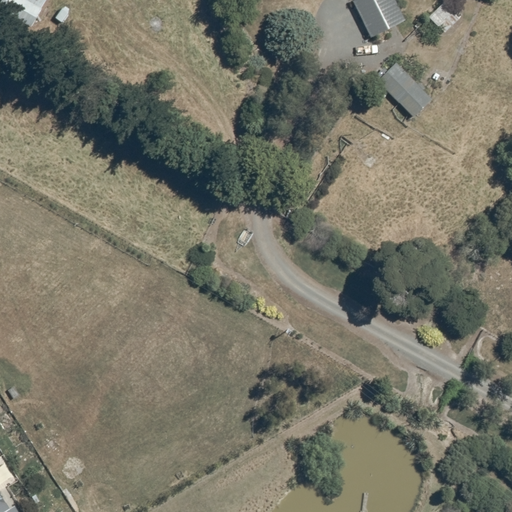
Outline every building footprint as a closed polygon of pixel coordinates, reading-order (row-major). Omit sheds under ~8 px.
[(45,0),(0,0),(0,11),(30,28),(45,0)] [(404,21),(393,0),(356,0),(352,2),(370,37),(404,21)] [(459,18),(443,1),(427,16),(443,33),(459,18)] [(431,100),(395,64),(377,81),(413,117),(431,100)] [(393,139),(375,128),(361,150),(380,161),(393,139)] [(0,511),(5,511),(10,510),(0,493),(0,511)]
